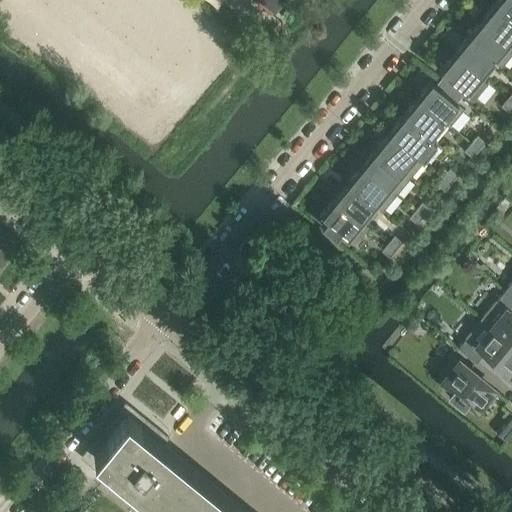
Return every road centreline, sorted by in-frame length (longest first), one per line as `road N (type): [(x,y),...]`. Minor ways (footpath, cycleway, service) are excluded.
road 1 (residential): [(164,317),(428,0)]
road 2 (residential): [(7,511),(164,317)]
road 3 (tertiary): [(406,511),(237,373)]
road 4 (residential): [(272,511),(183,439),(237,373)]
road 5 (residential): [(78,247),(0,347)]
